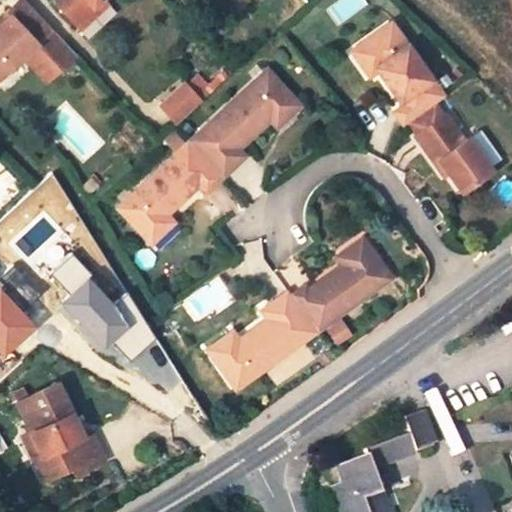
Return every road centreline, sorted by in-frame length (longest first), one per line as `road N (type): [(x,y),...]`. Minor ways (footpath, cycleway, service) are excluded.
road 1 (residential): [(236,232),(327,165),(354,165),(376,174),(463,300)]
road 2 (tertiary): [(250,453),(463,300)]
